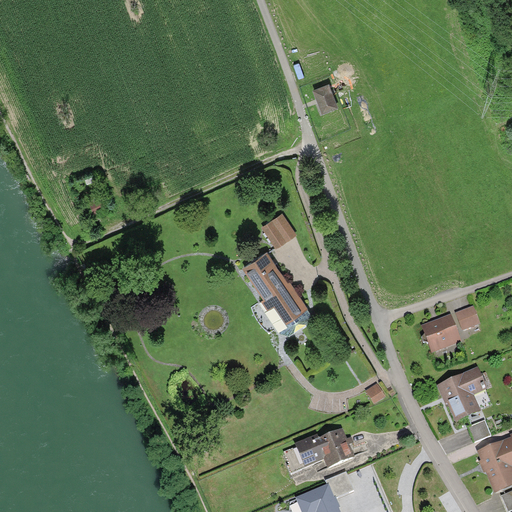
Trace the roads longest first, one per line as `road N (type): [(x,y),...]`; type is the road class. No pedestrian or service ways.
road 1 (residential): [(475,511),(416,412),(311,143)]
road 2 (track): [(155,209),(311,143),(260,0)]
